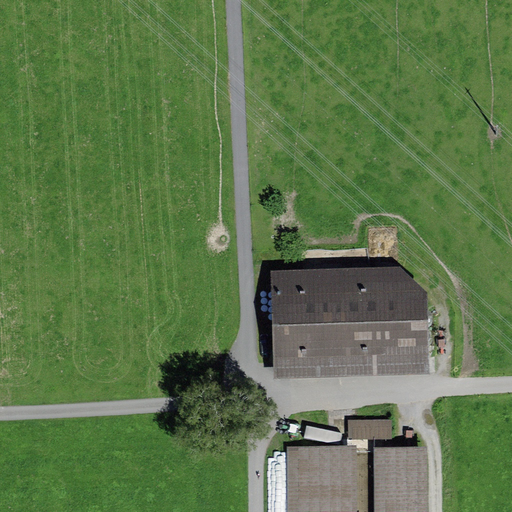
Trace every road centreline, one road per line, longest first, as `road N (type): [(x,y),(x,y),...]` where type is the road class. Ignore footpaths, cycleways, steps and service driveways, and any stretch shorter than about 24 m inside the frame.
road 1 (track): [(511,384),(0,409)]
road 2 (track): [(228,0),(252,511)]
